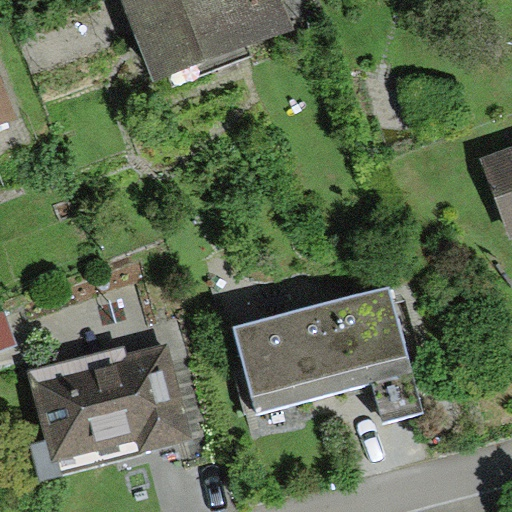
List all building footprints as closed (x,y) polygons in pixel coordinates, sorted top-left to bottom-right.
[(118,0),(157,92),(296,35),(281,0),(118,0)] [(0,135),(20,128),(0,74),(0,135)] [(511,244),(511,153),(480,166),(511,244)] [(391,294),(234,337),(252,408),(354,381),(411,366),(391,294)] [(5,315),(0,316),(0,355),(17,349),(5,315)] [(125,351),(28,377),(53,470),(136,448),(140,461),(194,447),(168,350),(127,361),(125,351)] [(415,381),(411,366),(354,381),(252,408),(256,422),(415,381)]
